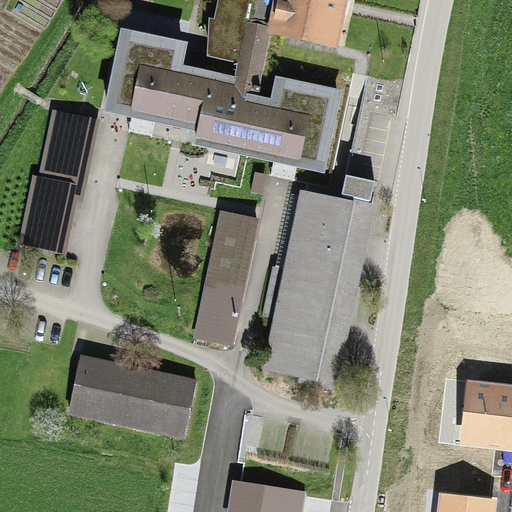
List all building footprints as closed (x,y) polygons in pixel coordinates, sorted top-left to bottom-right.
[(258,87),(270,30),(275,0),(221,0),(217,23),(212,22),(211,55),(238,62),(234,82),(244,84),(241,97),(255,100),(257,93),(259,94),(261,88),(258,87)] [(275,0),(270,30),(333,43),(341,0),(275,0)] [(124,34),(108,110),(199,130),(196,143),(321,170),(337,94),(278,81),(273,104),(255,100),(241,97),(244,84),(234,82),(178,70),(183,47),(124,34)] [(54,111),(40,179),(81,187),(95,121),(54,111)] [(331,387),(370,204),(369,203),(370,202),(375,182),(346,176),(342,195),(343,198),(341,197),(340,202),(303,195),(266,368),(303,376),(302,381),(331,387)] [(78,203),(81,187),(40,179),(35,178),(21,245),(62,253),(73,201),(78,203)] [(223,215),(197,336),(231,343),(257,222),(223,215)] [(195,383),(81,358),(70,412),(184,436),(195,383)] [(504,446),(510,392),(469,388),(463,441),(504,446)] [(298,511),(301,496),(234,485),(229,511),(298,511)] [(443,511),(490,511),(491,506),(445,500),(443,511)]
